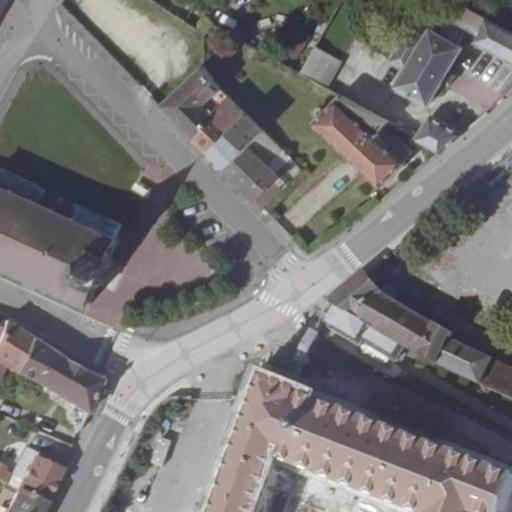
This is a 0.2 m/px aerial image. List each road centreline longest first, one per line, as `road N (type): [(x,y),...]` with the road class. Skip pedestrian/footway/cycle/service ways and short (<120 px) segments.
road 1 (residential): [(29,14),(303,285)]
road 2 (tertiary): [(511,119),(303,285)]
road 3 (residential): [(155,364),(119,354),(0,292)]
road 4 (tertiary): [(155,364),(69,511)]
road 5 (tertiary): [(303,285),(155,364)]
